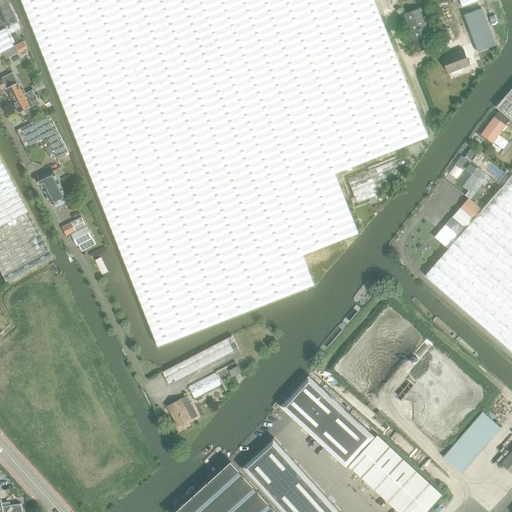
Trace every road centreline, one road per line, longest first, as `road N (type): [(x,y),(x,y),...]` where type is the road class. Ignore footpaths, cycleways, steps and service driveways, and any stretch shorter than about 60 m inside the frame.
road 1 (unclassified): [(158,406),(0,113)]
road 2 (unclassified): [(431,131),(383,0)]
